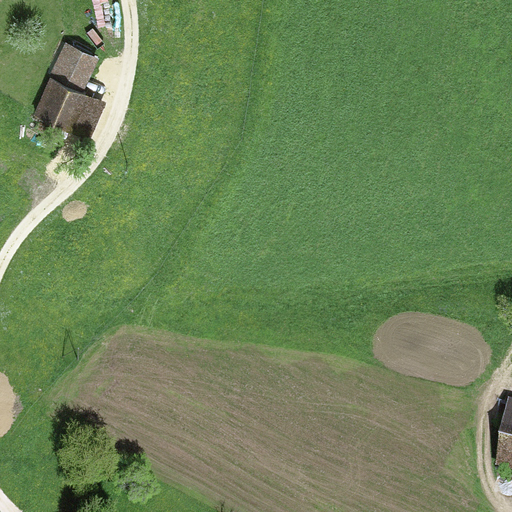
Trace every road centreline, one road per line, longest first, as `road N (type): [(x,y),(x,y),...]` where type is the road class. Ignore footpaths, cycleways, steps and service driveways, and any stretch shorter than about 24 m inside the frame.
road 1 (track): [(0,267),(29,221),(79,175),(115,123),(133,44),(129,0)]
road 2 (track): [(507,511),(482,453),(489,400),(511,360)]
